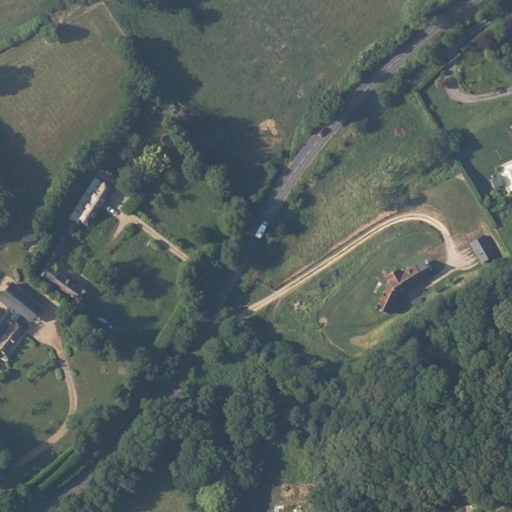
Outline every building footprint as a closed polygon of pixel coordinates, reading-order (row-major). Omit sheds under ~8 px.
[(75,217),(73,222),(80,226),(83,221),(91,226),(118,190),(100,178),(74,216),(75,217)] [(36,261),(34,258),(28,264),(29,266),(54,285),(67,269),(58,261),(53,267),(47,261),(62,244),(55,239),(36,261)] [(379,284),(367,309),(380,315),(389,295),(396,291),(395,286),(411,277),(405,264),(391,274),(389,268),(382,272),(381,270),(374,274),(379,284)] [(54,285),(70,298),(70,297),(82,284),(67,269),(54,285)] [(0,338),(0,359),(19,332),(10,326),(17,315),(20,317),(29,304),(4,287),(0,292),(0,306),(7,312),(8,310),(11,312),(1,326),(6,330),(0,338)] [(29,304),(20,317),(26,322),(36,309),(29,304)]
